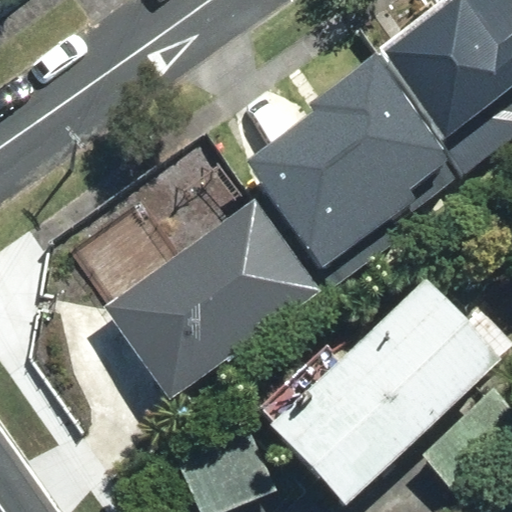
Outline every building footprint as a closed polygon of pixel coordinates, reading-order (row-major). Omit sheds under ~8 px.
[(471,0),(464,0),(398,45),(457,132),(511,94),(511,50),(508,53),(471,0)] [(467,163),(402,67),(271,156),(347,267),(405,229),(394,213),(467,163)] [(164,410),(317,307),(257,210),(158,277),(146,259),(107,285),(121,305),(102,317),(164,410)] [(462,338),(420,295),(269,441),(337,511),(360,511),(497,380),(492,375),(510,358),(476,324),(462,338)] [(456,511),(511,458),(511,422),(491,400),(416,472),(455,511),(456,511)] [(236,511),(276,495),(237,403),(161,436),(193,511),(236,511)]
